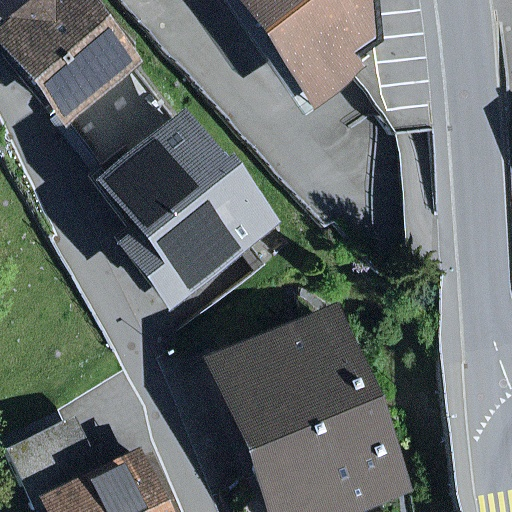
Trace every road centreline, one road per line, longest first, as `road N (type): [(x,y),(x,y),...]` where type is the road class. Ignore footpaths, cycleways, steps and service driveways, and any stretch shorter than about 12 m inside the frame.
road 1 (residential): [(0,72),(127,337),(198,511)]
road 2 (residential): [(511,395),(492,336),(465,0)]
